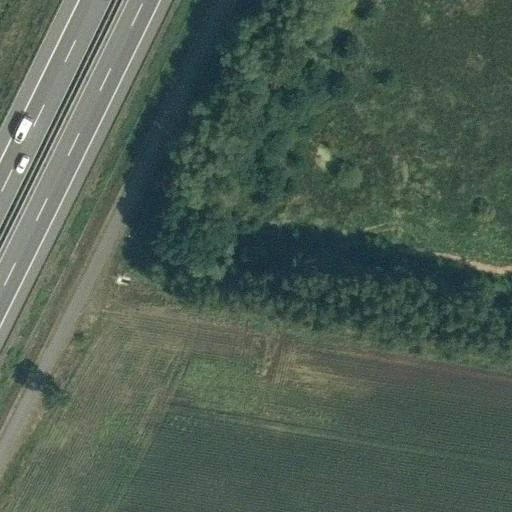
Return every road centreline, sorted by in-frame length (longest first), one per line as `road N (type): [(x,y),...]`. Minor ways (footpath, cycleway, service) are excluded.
road 1 (unclassified): [(220,0),(0,443)]
road 2 (motorway): [(0,290),(140,0)]
road 3 (motorway): [(93,0),(0,195)]
